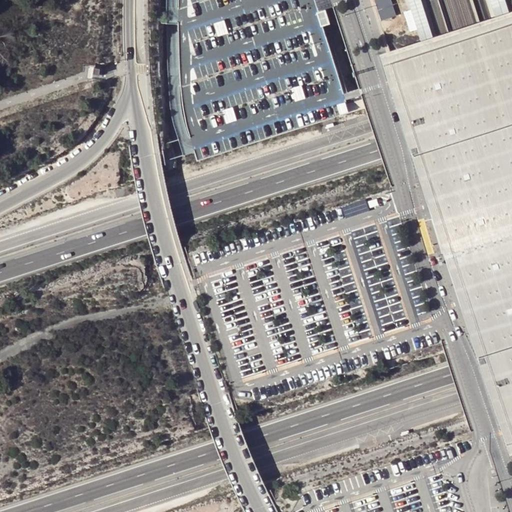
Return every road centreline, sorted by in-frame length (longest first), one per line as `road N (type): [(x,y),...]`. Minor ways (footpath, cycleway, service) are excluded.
road 1 (trunk): [(511,107),(0,272)]
road 2 (trunk): [(29,511),(511,355)]
road 3 (tertiary): [(132,83),(171,263),(261,511)]
road 4 (trunk): [(132,83),(102,141),(0,208)]
